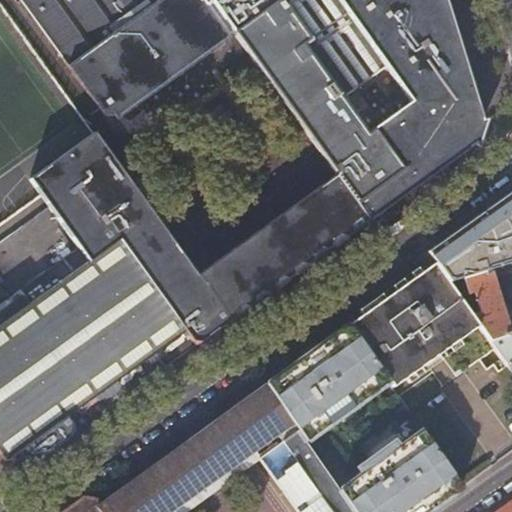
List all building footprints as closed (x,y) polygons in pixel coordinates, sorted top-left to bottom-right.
[(18,0),(64,61),(105,117),(227,30),(331,168),(192,271),(89,128),(23,180),(82,256),(113,233),(191,342),(474,139),(480,114),(441,0),(18,0)] [(511,263),(511,190),(428,251),(435,262),(451,283),(463,279),(490,271),(511,263)] [(0,458),(39,452),(191,342),(113,233),(82,256),(0,315),(0,458)] [(451,283),(435,262),(422,271),(370,309),(364,314),(348,325),(385,377),(389,383),(393,388),(410,376),(463,337),(481,325),(473,314),(451,283)] [(370,309),(422,271),(419,266),(360,308),(364,314),(370,309)] [(511,334),(490,271),(463,279),(468,295),(473,295),(479,312),(473,314),(481,325),(492,340),(511,334)] [(385,377),(348,325),(266,384),(302,436),(327,418),(331,423),(366,399),(362,393),(385,377)] [(511,333),(511,334),(492,340),(511,368),(511,333)] [(466,342),(463,337),(410,376),(413,380),(466,342)] [(389,383),(385,377),(362,393),(366,399),(389,383)] [(94,501),(84,500),(66,511),(171,511),(259,448),(301,511),(354,511),(343,495),(339,490),(306,442),(302,436),(266,384),(98,506),(94,501)] [(398,422),(410,413),(402,401),(390,410),(398,422)] [(327,418),(302,436),(306,442),(331,423),(327,418)] [(403,451),(425,435),(422,430),(400,446),(403,451)] [(354,511),(427,511),(462,487),(425,435),(403,451),(400,446),(396,442),(361,467),(365,472),(368,477),(343,495),(354,511)] [(339,490),(343,495),(368,477),(365,472),(339,490)] [(511,511),(511,500),(494,511),(511,511)]
